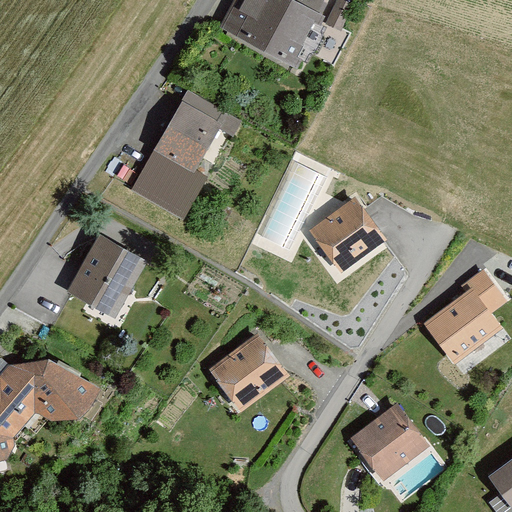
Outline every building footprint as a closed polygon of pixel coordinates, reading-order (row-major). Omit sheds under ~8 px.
[(223,0),(218,10),(224,13),(219,22),(286,60),(297,41),(310,48),(321,28),(315,25),(320,16),(312,11),(318,0),(223,0)] [(180,99),(176,97),(149,143),(155,146),(130,190),(181,219),(206,176),(194,169),(216,130),(228,137),(238,120),(185,90),(180,99)] [(351,195),(306,228),(337,271),(382,238),(351,195)] [(143,256),(94,230),(62,289),(111,316),(143,256)] [(462,291),(421,322),(450,361),(497,326),(489,315),(505,303),(481,270),(459,286),(462,291)] [(254,330),(205,367),(237,408),(286,371),(254,330)] [(0,457),(3,457),(31,412),(47,417),(79,412),(96,386),(44,355),(3,364),(0,367),(0,457)] [(427,442),(394,400),(349,435),(381,477),(427,442)] [(511,509),(511,453),(485,473),(511,510),(511,509)]
